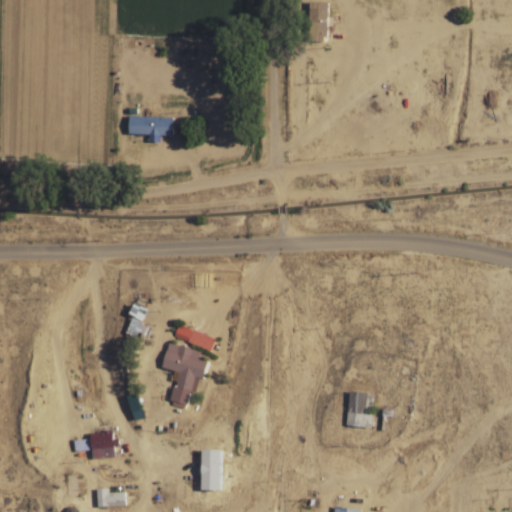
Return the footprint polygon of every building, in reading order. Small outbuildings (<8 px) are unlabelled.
[(328,2),(307,2),(307,42),(328,42),(328,2)] [(129,136),(161,137),(161,136),(173,136),(173,117),(130,117),(129,136)] [(125,333),(143,340),(149,326),(142,324),(148,309),(132,303),(128,315),(132,317),(125,333)] [(188,343),(212,352),(217,338),(193,329),(188,343)] [(200,350),(167,344),(162,369),(176,372),(171,401),(189,405),(194,377),(206,379),(209,362),(198,360),(200,350)] [(373,427),(373,392),(348,392),(348,427),(373,427)] [(93,460),(115,456),(111,431),(89,434),(93,460)] [(97,491),(97,507),(125,507),(125,491),(97,491)]
